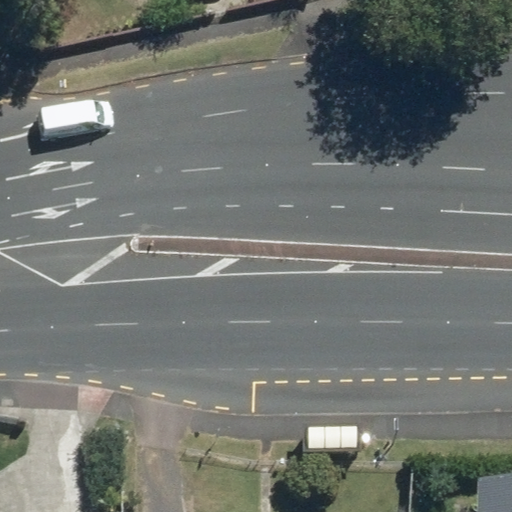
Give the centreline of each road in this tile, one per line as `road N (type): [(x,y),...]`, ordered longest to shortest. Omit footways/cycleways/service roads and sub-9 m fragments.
road 1 (primary): [(511,328),(144,320),(18,328)]
road 2 (primary): [(82,175),(511,182)]
